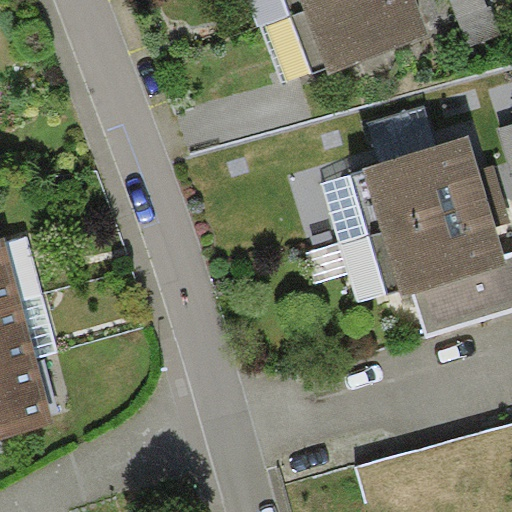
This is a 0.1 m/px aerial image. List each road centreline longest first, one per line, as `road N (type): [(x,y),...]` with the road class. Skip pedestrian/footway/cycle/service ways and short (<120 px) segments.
road 1 (residential): [(222,438),(76,0)]
road 2 (residential): [(511,367),(222,438)]
road 3 (residential): [(222,438),(120,465),(27,511)]
